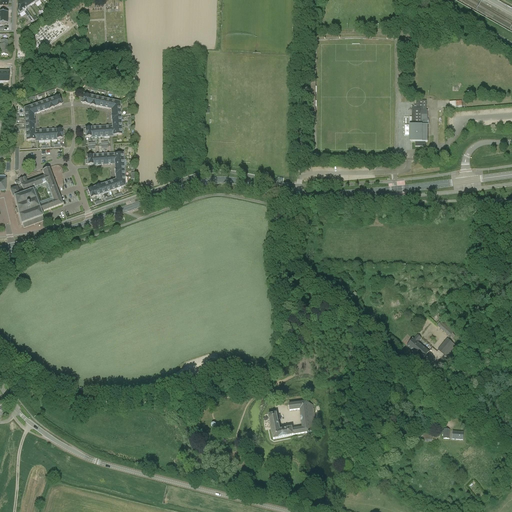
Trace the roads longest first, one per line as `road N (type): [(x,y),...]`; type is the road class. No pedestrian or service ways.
road 1 (primary): [(90,221),(212,180),(296,194),(467,180)]
road 2 (primary): [(288,511),(96,461),(17,411)]
road 3 (track): [(430,387),(346,317),(295,309),(275,248),(290,204)]
road 4 (track): [(0,357),(57,392),(118,403),(246,375)]
road 5 (track): [(299,186),(304,0)]
